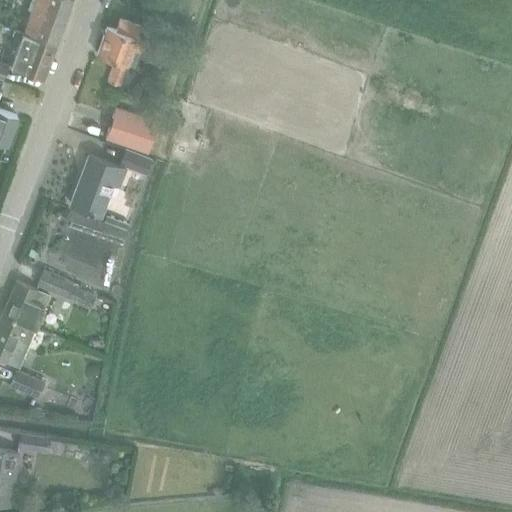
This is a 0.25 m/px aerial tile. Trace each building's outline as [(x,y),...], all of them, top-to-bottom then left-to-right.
[(34,0),(23,30),(56,42),(71,0),(34,0)] [(97,53),(127,63),(132,48),(143,52),(147,41),(136,37),(140,26),(139,25),(120,19),(116,30),(106,26),(97,53)] [(56,42),(23,30),(15,27),(12,33),(21,36),(10,66),(42,78),(56,42)] [(124,70),(112,66),(107,81),(119,85),(124,70)] [(0,139),(6,142),(16,115),(0,108),(0,91),(0,90),(0,84),(1,81),(0,80),(0,139)] [(105,137),(124,143),(147,151),(157,122),(115,108),(105,137)] [(125,149),(120,162),(144,171),(149,158),(125,149)] [(70,203),(100,214),(112,182),(119,185),(125,168),(88,154),(70,203)] [(71,281),(43,269),(37,284),(90,306),(95,295),(69,284),(71,281)] [(16,280),(16,281),(2,314),(35,328),(49,294),(16,280)] [(35,328),(2,314),(0,317),(0,357),(19,366),(35,328)] [(43,382),(16,370),(9,385),(37,397),(43,382)] [(53,439),(20,434),(18,447),(51,452),(53,439)] [(0,503),(8,505),(17,451),(0,448),(0,503)] [(239,511),(257,511),(259,505),(242,502),(239,511)]
